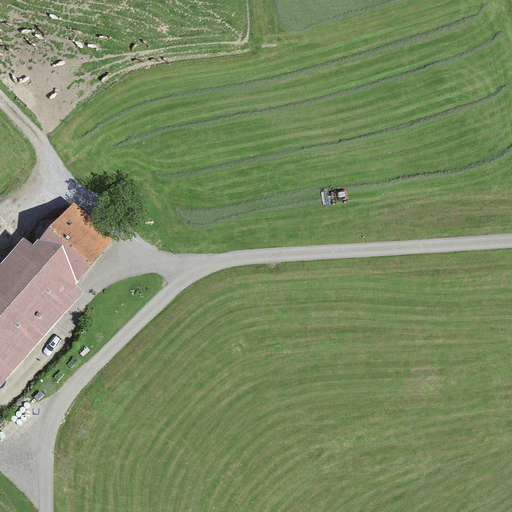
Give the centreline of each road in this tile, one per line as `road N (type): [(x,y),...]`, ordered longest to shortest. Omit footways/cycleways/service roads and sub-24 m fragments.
road 1 (unclassified): [(511,241),(248,257),(192,273),(52,417),(46,511)]
road 2 (track): [(135,259),(103,277),(0,399)]
